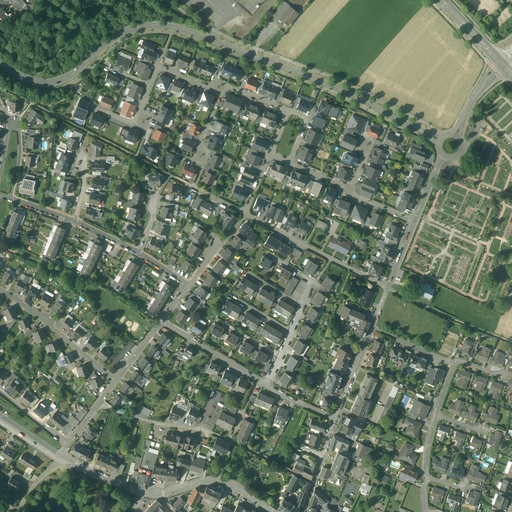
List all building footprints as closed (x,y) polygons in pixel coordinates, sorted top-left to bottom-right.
[(23,8),(14,0),(1,0),(4,3),(7,5),(10,2),(20,11),(23,8)] [(14,0),(23,8),(26,5),(20,0),(14,0)] [(284,1),(272,15),(279,22),(281,20),(279,19),(290,7),(284,1)] [(290,7),(279,19),(281,20),(287,26),(298,14),(290,7)] [(155,46),(144,41),(141,47),(145,49),(142,56),(145,57),(152,60),(153,60),(156,53),(152,52),(155,46)] [(166,57),(164,61),(171,64),(175,54),(168,51),(166,57)] [(189,58),(182,55),(180,59),(178,63),(185,66),(189,58)] [(130,61),(119,56),(115,66),(117,67),(117,68),(123,70),(126,71),(127,68),(130,61)] [(204,64),(196,61),(193,69),(201,73),(204,64)] [(147,65),(139,62),(137,66),(141,67),(139,72),(138,76),(145,79),(147,79),(150,71),(150,69),(146,68),(147,65)] [(213,68),(204,64),(201,73),(209,76),(213,68)] [(233,68),(225,65),(222,73),(230,76),(233,68)] [(242,71),(233,68),(230,76),(238,80),(242,71)] [(119,78),(107,73),(104,81),(108,82),(108,83),(112,85),(112,84),(116,86),(119,78)] [(169,79),(160,76),(156,84),(165,88),(165,87),(169,79)] [(124,81),(119,78),(116,86),(115,87),(121,89),(124,81)] [(257,82),(248,79),(245,87),(254,90),(255,87),(257,82)] [(182,84),(175,80),(173,84),(171,89),(172,89),(179,92),(182,84)] [(271,85),(264,83),(261,89),(260,93),(266,96),(271,85)] [(132,84),(128,95),(134,98),(138,100),(139,97),(142,91),(141,91),(142,88),(132,84)] [(271,85),(266,96),(273,98),(274,95),(277,88),(271,85)] [(189,90),(187,89),(186,89),(183,98),(185,99),(189,101),(192,102),(196,92),(193,91),(194,90),(190,88),(189,90)] [(284,91),(281,98),(279,101),(289,105),(293,95),(284,91)] [(213,96),(203,92),(203,94),(199,102),(199,104),(204,106),(205,104),(209,105),(213,96)] [(226,99),(223,106),(230,108),(235,97),(228,94),(226,99)] [(113,101),(103,97),(103,96),(99,105),(109,109),(111,104),(113,101)] [(235,97),(230,108),(233,109),(237,111),(239,107),(242,100),(235,97)] [(88,102),(80,99),(78,105),(79,105),(86,108),(88,102)] [(298,104),(297,108),(306,112),(310,103),(300,99),(298,104)] [(19,102),(11,102),(10,105),(11,105),(11,111),(18,112),(19,102)] [(132,105),(125,102),(120,113),(130,118),(131,115),(132,115),(134,109),(135,106),(132,105)] [(256,107),(251,105),(251,104),(249,103),(248,103),(245,111),(243,115),(255,119),(255,120),(257,116),(260,108),(259,107),(257,107),(256,107)] [(340,109),(325,103),(322,110),(321,112),(336,118),(340,109)] [(86,108),(79,105),(77,111),(75,110),(73,115),(79,118),(79,117),(84,119),(87,110),(86,109),(86,108)] [(173,111),(162,106),(161,107),(160,109),(159,113),(170,117),(173,111)] [(40,115),(33,110),(25,121),(30,124),(33,126),(36,120),(42,123),(44,119),(39,116),(40,115)] [(268,111),(266,110),(265,111),(262,118),(260,122),(261,122),(272,127),(274,123),(277,116),(277,115),(275,114),(274,114),(268,112),(268,111)] [(97,115),(94,113),(91,119),(90,119),(89,122),(89,123),(92,124),(93,124),(99,126),(102,120),(103,117),(100,116),(99,116),(97,115)] [(170,117),(159,113),(158,116),(157,116),(156,118),(156,119),(168,124),(170,117)] [(326,120),(314,115),(311,123),(315,125),(323,128),(326,120)] [(365,121),(352,115),(347,128),(353,131),(355,131),(356,129),(361,131),(365,121)] [(221,123),(216,121),(213,128),(226,134),(229,126),(221,123)] [(192,123),(188,132),(193,134),(196,136),(198,133),(200,130),(199,129),(200,127),(194,124),(192,123)] [(379,130),(370,126),(368,132),(367,134),(376,138),(379,130)] [(129,131),(122,128),(119,134),(122,136),(123,138),(135,142),(135,141),(137,141),(137,139),(137,137),(139,132),(135,130),(135,131),(130,129),(129,131)] [(315,132),(309,129),(307,135),(318,139),(320,134),(315,132)] [(165,134),(156,130),(155,133),(153,133),(154,135),(153,138),(162,142),(163,139),(165,138),(164,136),(165,134)] [(399,137),(388,133),(384,143),(395,147),(396,144),(397,144),(398,144),(399,142),(398,141),(397,141),(399,137)] [(318,139),(307,135),(304,140),(310,143),(315,145),(318,139)] [(346,136),(344,135),(340,145),(352,149),(356,140),(354,139),(346,136)] [(38,137),(33,136),(33,137),(29,136),(28,142),(26,142),(26,147),(35,148),(36,144),(37,144),(38,137)] [(215,137),(212,136),(211,139),(210,139),(208,142),(209,142),(208,146),(217,150),(218,146),(220,145),(222,140),(215,137)] [(70,137),(66,147),(74,150),(78,141),(70,137)] [(190,141),(185,138),(185,139),(183,144),(185,145),(183,149),(190,151),(192,147),(193,147),(192,145),(194,142),(190,141)] [(261,140),(256,138),(254,143),(253,147),(257,149),(263,151),(264,147),(265,148),(267,142),(261,140)] [(102,146),(92,140),(89,145),(92,147),(92,152),(91,156),(94,156),(94,157),(98,157),(98,149),(100,149),(102,146)] [(313,151),(302,146),(300,152),(311,156),(313,151)] [(157,150),(150,147),(149,148),(147,148),(144,154),(151,157),(152,158),(153,159),(155,158),(156,155),(155,154),(157,150)] [(383,150),(376,148),(375,150),(374,150),(374,152),(375,155),(384,158),(386,152),(383,150)] [(418,150),(411,148),(409,152),(411,152),(409,157),(421,162),(423,157),(422,156),(423,153),(418,150)] [(311,156),(300,152),(297,157),(309,162),(311,156)] [(174,155),(169,153),(165,162),(170,164),(169,164),(175,166),(176,163),(178,162),(178,161),(178,159),(179,157),(174,155)] [(64,155),(62,154),(59,161),(68,165),(69,162),(70,163),(71,158),(64,155)] [(250,154),(249,156),(248,157),(248,159),(247,162),(256,165),(258,163),(259,162),(258,160),(260,157),(255,156),(250,154)] [(355,157),(346,154),(346,155),(344,156),(345,160),(345,162),(353,165),(354,163),(355,162),(356,162),(358,159),(355,157)] [(31,156),(26,155),(25,165),(33,166),(35,157),(31,156)] [(218,157),(213,155),(211,160),(210,160),(209,162),(210,164),(213,165),(213,166),(215,167),(217,166),(217,167),(221,159),(221,158),(218,157)] [(384,158),(375,155),(373,156),(372,156),(371,157),(372,158),(371,160),(377,163),(381,165),(381,164),(384,158)] [(68,165),(59,161),(56,168),(62,171),(66,172),(67,168),(67,167),(68,165)] [(104,163),(93,163),(93,162),(92,162),(92,171),(103,171),(103,172),(104,172),(104,163)] [(271,167),(269,173),(276,176),(280,166),(273,163),(271,167)] [(428,166),(421,163),(419,169),(426,172),(428,166)] [(195,169),(186,165),(183,172),(192,176),(193,173),(195,169)] [(286,168),(280,166),(276,176),(282,178),(284,175),(286,168)] [(373,168),(368,166),(366,170),(367,170),(365,174),(377,179),(380,171),(373,168)] [(349,170),(342,167),(340,172),(338,172),(338,175),(338,176),(338,177),(347,180),(351,171),(349,170)] [(219,171),(212,168),(210,174),(215,176),(216,177),(219,171)] [(249,170),(245,168),(242,174),(252,178),(255,172),(249,170)] [(300,174),(293,171),(290,177),(288,182),(295,185),(300,174)] [(418,173),(413,171),(410,177),(421,182),(422,179),(423,178),(424,176),(424,175),(418,173)] [(210,174),(209,173),(205,175),(204,175),(203,176),(204,177),(203,180),(210,183),(211,182),(212,181),(215,176),(210,174)] [(252,178),(242,174),(239,181),(244,183),(250,185),(252,178)] [(300,174),(295,185),(302,188),(304,183),(306,177),(300,174)] [(158,175),(148,176),(149,185),(159,185),(159,181),(159,180),(158,175)] [(421,182),(410,177),(407,184),(408,184),(414,186),(418,188),(419,188),(420,186),(420,185),(421,182)] [(33,195),(37,181),(34,180),(25,178),(23,178),(22,185),(20,184),(19,192),(33,195)] [(100,180),(93,178),(92,183),(91,187),(100,189),(102,180),(100,180)] [(375,185),(367,181),(364,180),(362,186),(373,190),(375,185)] [(74,184),(66,181),(63,190),(71,193),(74,184)] [(319,184),(315,182),(312,188),(311,193),(317,195),(319,191),(322,183),(319,182),(319,184)] [(182,188),(172,186),(170,195),(169,199),(174,200),(175,195),(179,196),(179,198),(181,199),(182,193),(181,193),(182,188)] [(242,188),(237,186),(233,196),(243,200),(247,190),(242,188)] [(328,186),(327,187),(326,188),(325,190),(326,191),(323,198),(330,201),(332,196),(333,196),(336,189),(328,186)] [(373,190),(362,186),(360,191),(362,192),(371,196),(373,190)] [(145,193),(134,190),(132,201),(131,201),(136,202),(140,203),(141,200),(143,200),(145,193)] [(410,194),(404,192),(401,198),(412,203),(414,200),(416,197),(410,194)] [(99,195),(90,193),(89,197),(90,198),(89,202),(93,203),(99,204),(100,200),(101,200),(101,196),(102,196),(99,195)] [(333,196),(332,196),(330,201),(328,205),(333,207),(333,205),(336,199),(337,197),(333,196)] [(197,197),(197,198),(196,200),(193,207),(199,210),(203,201),(204,201),(203,200),(202,199),(202,198),(201,197),(200,197),(199,198),(199,197),(198,197),(197,197)] [(71,201),(62,198),(62,199),(61,198),(59,206),(69,209),(71,201)] [(264,200),(257,198),(253,208),(256,209),(258,210),(259,209),(260,208),(261,209),(262,206),(265,201),(264,200)] [(412,203),(401,198),(399,204),(399,205),(404,207),(410,209),(412,206),(411,205),(412,203)] [(349,203),(339,199),(339,200),(336,206),(334,211),(344,215),(347,209),(349,203)] [(199,210),(209,216),(213,207),(204,201),(203,201),(199,210)] [(177,210),(173,210),(174,207),(171,207),(165,205),(164,207),(163,206),(160,216),(165,217),(169,218),(171,214),(176,215),(177,211),(177,210)] [(355,205),(351,217),(362,221),(364,215),(365,214),(367,209),(363,207),(362,208),(355,205)] [(267,216),(273,219),(277,208),(271,206),(270,209),(267,216)] [(91,209),(87,208),(84,216),(92,219),(95,211),(91,209)] [(135,208),(132,208),(131,208),(130,213),(129,212),(127,217),(138,220),(140,210),(135,208)] [(277,208),(273,219),(279,221),(282,214),(283,211),(277,208)] [(236,218),(226,210),(223,214),(227,217),(220,227),(226,232),(236,218)] [(381,216),(374,213),(372,219),(370,223),(377,226),(381,216)] [(284,224),(287,226),(286,227),(291,229),(295,222),(297,218),(292,216),(292,217),(289,216),(287,218),(284,224)] [(164,223),(158,221),(155,232),(159,233),(160,231),(165,233),(167,228),(168,225),(168,224),(164,223)] [(300,225),(297,223),(293,231),(298,233),(298,231),(300,232),(300,233),(304,235),(308,226),(306,225),(306,224),(302,221),(300,225)] [(326,225),(318,221),(314,228),(317,230),(322,232),(326,225)] [(245,223),(240,231),(247,237),(251,232),(253,229),(245,223)] [(388,230),(398,234),(398,233),(397,233),(399,228),(391,224),(388,230)] [(62,228),(57,226),(55,232),(63,235),(65,229),(62,228)] [(133,228),(130,227),(128,232),(127,236),(135,239),(137,234),(139,235),(141,231),(133,228)] [(193,236),(192,236),(196,238),(196,239),(199,241),(201,242),(204,238),(202,237),(205,232),(203,230),(198,227),(198,228),(193,236)] [(14,232),(6,229),(4,234),(9,236),(12,237),(14,232)] [(398,234),(388,230),(386,236),(389,238),(395,240),(398,234)] [(63,235),(55,232),(53,237),(61,241),(63,235)] [(251,232),(247,237),(248,237),(249,237),(253,240),(257,236),(251,232)] [(282,242),(283,240),(270,232),(263,242),(271,247),(272,245),(278,248),(282,242)] [(196,238),(192,236),(193,236),(190,235),(188,238),(192,241),(197,244),(199,241),(196,239),(196,238)] [(244,242),(236,236),(230,244),(238,249),(241,245),(244,242)] [(61,241),(53,237),(50,243),(58,246),(61,241)] [(253,240),(249,237),(248,237),(247,240),(254,245),(256,242),(253,240)] [(336,240),(332,237),(328,246),(332,248),(333,247),(346,254),(351,245),(345,242),(337,238),(336,240)] [(395,240),(389,238),(387,243),(395,246),(397,241),(395,240)] [(161,243),(151,239),(148,247),(158,251),(161,243)] [(254,245),(247,240),(245,242),(244,243),(247,245),(251,248),(254,245)] [(94,242),(91,248),(99,251),(102,246),(101,246),(94,242)] [(291,248),(282,242),(278,248),(277,250),(286,256),(291,248)] [(58,246),(50,243),(48,249),(56,252),(58,246)] [(196,246),(192,244),(186,253),(195,258),(200,249),(196,246)] [(386,246),(383,245),(383,246),(381,252),(391,256),(392,253),(393,250),(386,246)] [(99,251),(91,248),(88,254),(96,257),(99,251)] [(56,252),(48,249),(45,255),(53,258),(56,252)] [(228,249),(225,252),(224,252),(221,255),(228,260),(229,262),(230,260),(235,254),(228,249)] [(302,253),(297,249),(294,254),(293,255),(299,258),(302,253)] [(391,256),(381,252),(378,258),(381,259),(388,262),(389,259),(390,259),(391,256)] [(96,257),(88,254),(86,259),(94,263),(96,257)] [(272,261),(263,256),(259,264),(267,269),(270,264),(272,261)] [(94,263),(86,259),(83,265),(91,269),(94,263)] [(194,265),(185,260),(180,268),(189,273),(194,265)] [(318,265),(310,260),(304,269),(309,272),(312,274),(318,265)] [(132,261),(131,261),(128,266),(135,271),(138,265),(132,261)] [(224,265),(219,261),(213,269),(221,275),(223,271),(227,267),(224,265)] [(382,267),(372,263),(368,273),(378,276),(382,267)] [(91,269),(83,265),(81,271),(88,274),(91,269)] [(135,271),(128,266),(124,272),(132,276),(135,271)] [(291,273),(282,267),(281,270),(278,275),(286,281),(289,276),(291,273)] [(14,276),(6,272),(1,281),(7,285),(11,279),(12,280),(14,276)] [(132,276),(124,272),(121,277),(129,281),(132,276)] [(210,273),(204,281),(212,287),(218,279),(210,273)] [(26,276),(22,282),(19,280),(14,288),(16,290),(17,289),(21,292),(26,283),(26,282),(29,278),(26,276)] [(129,281),(121,277),(118,282),(125,287),(129,281)] [(249,281),(243,277),(240,281),(237,286),(238,286),(238,285),(245,289),(249,281)] [(299,280),(293,277),(293,278),(290,283),(284,293),(289,296),(299,280)] [(335,282),(327,277),(322,285),(325,287),(330,290),(335,282)] [(212,287),(204,281),(202,284),(211,291),(213,288),(212,287)] [(256,285),(249,281),(245,289),(251,293),(254,289),(256,285)] [(125,287),(118,282),(115,288),(116,289),(121,291),(122,292),(125,287)] [(166,283),(162,288),(169,293),(173,287),(166,283)] [(422,285),(418,293),(429,298),(433,290),(429,289),(424,286),(422,285)] [(38,291),(31,287),(29,291),(26,296),(29,297),(30,296),(34,298),(37,293),(38,291)] [(208,292),(201,287),(198,290),(195,293),(198,296),(203,299),(208,292)] [(169,293),(162,288),(159,293),(166,298),(169,293)] [(268,292),(261,288),(258,292),(256,296),(263,300),(268,292)] [(365,289),(359,302),(369,306),(374,293),(365,289)] [(320,292),(318,291),(313,300),(316,302),(321,305),(326,296),(320,292)] [(275,296),(268,292),(263,300),(270,304),(270,305),(272,301),(275,296)] [(166,298),(159,293),(155,298),(163,303),(166,298)] [(44,295),(44,294),(42,297),(39,303),(47,307),(51,299),(44,295)] [(203,299),(198,296),(196,298),(201,302),(203,304),(205,301),(203,299)] [(163,303),(155,298),(152,304),(159,308),(163,303)] [(194,301),(190,298),(184,305),(192,311),(197,304),(198,304),(194,301)] [(287,304),(280,300),(277,304),(275,308),(282,312),(287,304)] [(234,305),(227,301),(225,305),(223,309),(229,313),(234,305)] [(57,302),(52,310),(59,315),(63,310),(65,307),(58,302),(57,302)] [(159,308),(152,304),(149,309),(156,314),(159,308)] [(293,308),(287,304),(282,312),(288,316),(289,316),(290,314),(293,308)] [(241,309),(234,305),(229,313),(236,317),(239,313),(241,309)] [(8,308),(3,311),(8,320),(17,315),(12,306),(8,308)] [(365,315),(343,306),(339,315),(360,323),(362,319),(363,319),(365,315)] [(70,307),(62,316),(65,318),(72,309),(70,307)] [(312,308),(306,316),(309,318),(314,321),(319,312),(317,311),(312,308)] [(188,316),(181,311),(175,318),(182,324),(188,316)] [(253,316),(246,312),(244,316),(241,320),(242,320),(248,324),(253,316)] [(260,320),(253,316),(248,324),(254,328),(255,328),(257,324),(260,320)] [(27,317),(18,321),(21,328),(30,325),(27,317)] [(73,323),(67,318),(61,324),(68,330),(73,323)] [(363,319),(362,319),(360,323),(358,328),(366,331),(370,322),(363,319)] [(200,323),(196,321),(194,324),(191,328),(199,334),(204,326),(200,323)] [(224,329),(215,323),(210,331),(219,336),(222,332),(224,329)] [(271,327),(265,323),(262,327),(260,331),(260,332),(267,335),(271,327)] [(313,328),(305,324),(300,333),(303,334),(307,337),(313,328)] [(85,332),(78,327),(72,334),(79,339),(80,338),(82,338),(84,335),(83,334),(85,332)] [(278,332),(271,327),(267,335),(273,339),(274,340),(278,332)] [(36,331),(32,332),(33,333),(36,341),(46,338),(42,328),(36,331)] [(366,331),(358,328),(356,334),(363,338),(366,331)] [(238,337),(230,332),(225,340),(234,345),(237,341),(238,337)] [(278,332),(274,340),(273,339),(272,341),(276,343),(280,337),(282,334),(278,332)] [(163,334),(157,341),(161,343),(163,346),(164,345),(166,342),(167,342),(170,339),(163,334)] [(89,338),(87,340),(84,344),(92,350),(95,346),(96,344),(89,338)] [(126,344),(114,357),(110,361),(114,365),(131,348),(134,344),(129,339),(125,343),(126,344)] [(57,340),(49,344),(52,352),(60,348),(57,340)] [(299,340),(298,340),(293,349),(296,350),(301,353),(306,345),(304,343),(299,340)] [(474,343),(465,340),(463,345),(465,345),(462,354),(469,357),(473,349),(475,343),(474,343)] [(253,346),(244,341),(240,349),(248,354),(251,349),(253,347),(253,346)] [(380,343),(376,341),(372,349),(379,352),(380,349),(382,344),(383,343),(380,343)] [(157,348),(154,346),(148,353),(155,358),(158,354),(160,351),(161,351),(157,348)] [(164,350),(159,346),(157,348),(161,351),(160,351),(161,352),(167,356),(169,354),(164,350)] [(194,351),(187,347),(183,353),(183,354),(188,357),(190,358),(194,351)] [(399,349),(394,347),(393,349),(391,349),(390,351),(391,352),(390,354),(392,355),(390,359),(392,359),(393,362),(397,363),(399,362),(402,363),(403,361),(406,352),(402,351),(401,352),(398,351),(399,349)] [(485,347),(482,352),(478,351),(476,357),(484,360),(484,361),(486,362),(488,356),(490,349),(485,347)] [(103,348),(102,349),(97,355),(104,361),(110,354),(103,348)] [(345,351),(339,348),(335,357),(339,359),(347,362),(349,358),(349,359),(351,358),(351,357),(351,355),(350,355),(350,354),(345,352),(345,351)] [(268,355),(259,350),(257,353),(254,358),(263,363),(266,358),(268,355)] [(494,358),(491,364),(493,364),(502,367),(504,361),(500,359),(503,353),(496,351),(494,358)] [(71,353),(61,357),(64,365),(74,360),(71,353)] [(370,355),(366,363),(370,365),(371,366),(372,367),(374,366),(375,367),(377,363),(378,358),(377,358),(370,355)] [(299,361),(292,356),(286,365),(289,367),(294,369),(299,361)] [(421,359),(413,356),(412,358),(411,361),(415,363),(415,365),(415,367),(417,368),(419,367),(423,368),(425,363),(426,359),(421,357),(421,359)] [(144,358),(139,365),(142,368),(145,370),(148,366),(149,367),(151,363),(144,358)] [(336,366),(340,368),(345,370),(348,363),(347,362),(339,359),(336,366)] [(208,367),(207,371),(215,375),(216,375),(220,367),(211,362),(208,367)] [(77,367),(77,368),(78,372),(78,373),(80,372),(81,377),(89,374),(88,369),(87,370),(86,365),(81,366),(77,367)] [(430,368),(429,371),(426,378),(429,380),(428,383),(434,386),(437,378),(440,380),(444,371),(437,368),(436,370),(430,368)] [(470,374),(459,369),(456,376),(461,378),(458,385),(465,388),(468,379),(470,374)] [(135,370),(130,378),(136,383),(136,382),(139,378),(138,377),(141,374),(138,373),(135,370)] [(221,377),(220,381),(224,383),(224,382),(230,385),(232,381),(234,376),(224,371),(221,377)] [(342,376),(328,371),(327,374),(328,375),(325,383),(324,383),(322,386),(336,391),(337,387),(338,387),(340,381),(342,376)] [(13,372),(8,378),(12,381),(13,379),(13,380),(14,378),(17,375),(13,372)] [(87,380),(90,381),(90,380),(98,377),(94,372),(87,380)] [(293,377),(285,372),(279,381),(283,383),(287,386),(293,377)] [(141,374),(138,377),(139,378),(136,382),(141,387),(144,382),(142,381),(145,378),(144,377),(141,374)] [(366,374),(357,395),(358,395),(368,400),(378,379),(366,374)] [(485,379),(476,376),(474,383),(478,384),(476,390),(482,392),(484,385),(487,379),(485,379)] [(98,377),(90,380),(90,381),(93,388),(102,385),(99,377),(98,377)] [(22,385),(14,378),(13,380),(19,384),(18,386),(20,388),(22,385)] [(237,383),(235,388),(236,388),(243,392),(248,382),(240,378),(237,383)] [(13,380),(13,379),(12,381),(9,385),(6,388),(14,395),(19,389),(20,388),(18,386),(19,384),(13,380)] [(501,386),(492,382),(490,389),(494,390),(491,396),(497,399),(500,391),(503,385),(501,385),(501,386)] [(126,383),(120,390),(126,394),(129,390),(130,391),(133,388),(126,383)] [(398,388),(393,386),(389,396),(393,399),(398,388)] [(36,397),(27,390),(26,392),(32,397),(34,399),(36,397)] [(333,394),(324,391),(322,397),(324,397),(331,400),(333,394)] [(26,392),(19,399),(26,405),(27,404),(32,397),(26,392)] [(257,397),(255,402),(262,405),(266,396),(259,393),(257,397)] [(117,395),(111,402),(117,407),(120,404),(119,403),(122,398),(117,395)] [(368,400),(358,395),(351,411),(363,417),(370,401),(368,400)] [(273,400),(266,396),(262,405),(269,408),(270,408),(271,404),(273,400)] [(389,396),(388,396),(384,407),(389,409),(394,399),(393,399),(389,396)] [(34,399),(29,405),(31,407),(38,399),(36,397),(34,399)] [(331,400),(324,397),(323,401),(322,405),(329,408),(332,400),(331,400)] [(431,400),(424,397),(421,403),(428,406),(431,400)] [(457,400),(454,406),(450,404),(448,411),(458,415),(460,410),(463,402),(457,400)] [(194,404),(189,402),(185,410),(188,412),(191,407),(192,408),(194,404)] [(421,403),(420,402),(419,404),(416,402),(414,406),(415,407),(412,413),(417,415),(424,418),(426,413),(425,413),(429,406),(421,403)] [(43,407),(38,403),(33,410),(41,417),(47,410),(47,409),(44,406),(43,407)] [(151,411),(138,404),(135,409),(149,416),(151,411)] [(271,404),(270,408),(269,408),(268,410),(274,412),(277,406),(271,404)] [(208,417),(205,422),(213,426),(222,408),(217,405),(211,418),(208,417)] [(475,407),(471,405),(468,413),(466,418),(475,421),(477,415),(473,413),(475,407)] [(497,409),(490,406),(487,414),(485,420),(487,421),(487,420),(496,423),(499,417),(494,415),(497,409)] [(182,410),(174,407),(173,407),(172,408),(171,410),(172,411),(170,415),(170,416),(172,417),(173,417),(178,419),(180,415),(182,410)] [(192,408),(191,407),(188,412),(186,417),(194,421),(198,411),(192,408)] [(288,411),(279,407),(275,416),(273,422),(280,425),(282,425),(283,422),(286,415),(288,411)] [(384,407),(377,423),(382,425),(389,409),(384,407)] [(235,419),(221,412),(216,422),(230,429),(235,419)] [(54,413),(53,415),(48,420),(54,424),(59,418),(54,413)] [(75,418),(71,415),(67,420),(65,422),(60,429),(64,432),(70,432),(74,426),(75,427),(79,422),(75,418)] [(355,419),(346,416),(343,424),(344,424),(351,427),(355,419)] [(407,418),(406,417),(404,422),(408,424),(405,432),(415,436),(421,424),(414,421),(407,418)] [(59,418),(54,424),(60,429),(65,422),(59,418)] [(249,421),(244,419),(242,425),(250,429),(253,423),(249,421)] [(357,420),(355,419),(351,427),(360,431),(363,423),(357,420)] [(315,429),(317,421),(313,420),(312,423),(311,422),(309,427),(315,429)] [(326,424),(317,421),(315,429),(320,430),(323,432),(326,424)] [(351,427),(344,424),(341,431),(344,432),(344,433),(347,434),(347,433),(349,434),(349,435),(353,436),(354,434),(357,436),(360,431),(351,427)] [(250,429),(242,425),(239,432),(248,435),(250,429)] [(449,429),(440,425),(437,432),(442,433),(439,440),(444,441),(447,434),(449,429)] [(88,426),(84,432),(89,435),(93,430),(88,426)] [(84,432),(83,434),(81,433),(79,436),(80,437),(79,440),(83,442),(84,441),(87,444),(96,432),(93,430),(89,435),(84,432)] [(465,435),(456,431),(454,438),(458,440),(456,446),(460,448),(463,440),(465,435)] [(175,434),(167,432),(165,437),(164,443),(172,445),(175,434)] [(248,435),(239,432),(236,438),(241,440),(245,442),(248,435)] [(313,435),(312,434),(308,444),(310,444),(318,447),(321,437),(313,435)] [(502,436),(495,434),(495,436),(491,434),(488,442),(492,444),(490,447),(497,449),(502,436)] [(343,439),(334,435),(329,448),(334,450),(336,445),(337,442),(341,443),(343,439)] [(193,438),(190,437),(187,447),(192,449),(193,445),(195,438),(193,437),(193,438)] [(225,442),(217,438),(213,447),(221,451),(225,442)] [(481,441),(472,438),(470,444),(475,446),(472,452),(477,454),(479,446),(481,441)] [(341,443),(338,452),(343,454),(346,450),(349,442),(343,439),(341,443)] [(138,471),(136,475),(140,477),(142,471),(147,452),(150,441),(147,440),(140,462),(138,471)] [(84,447),(76,443),(72,449),(73,452),(85,459),(89,450),(84,447)] [(412,446),(405,443),(398,457),(413,464),(416,456),(410,453),(413,446),(412,446)] [(361,444),(356,455),(361,458),(366,447),(361,444)] [(2,452),(1,455),(10,461),(15,452),(10,448),(6,446),(5,447),(2,452)] [(300,455),(289,451),(287,456),(297,461),(300,455)] [(147,452),(142,471),(142,472),(147,474),(149,468),(150,464),(154,465),(157,455),(147,452)] [(349,457),(337,452),(334,459),(346,464),(349,457)] [(37,462),(23,453),(19,460),(25,464),(25,465),(27,467),(28,465),(33,469),(37,462)] [(110,457),(99,453),(95,462),(106,467),(110,457)] [(184,458),(177,456),(176,460),(177,460),(181,461),(180,464),(189,467),(191,462),(184,459),(184,458)] [(117,460),(110,457),(106,467),(113,470),(117,460)] [(440,463),(436,462),(433,468),(444,472),(446,467),(449,460),(442,457),(440,463)] [(197,460),(193,458),(189,468),(201,472),(205,461),(197,458),(197,460)] [(346,464),(334,459),(330,469),(336,471),(339,473),(342,474),(346,464)] [(310,471),(304,468),(305,465),(300,462),(298,465),(294,472),(300,475),(311,480),(314,472),(311,470),(311,471),(310,471)] [(366,465),(358,462),(356,467),(364,471),(366,465)] [(461,465),(455,462),(452,470),(450,475),(454,476),(460,479),(463,473),(459,471),(461,465)] [(479,467),(472,465),(469,473),(468,478),(478,482),(481,475),(476,474),(479,467)] [(168,468),(154,466),(153,469),(152,472),(151,475),(157,476),(157,478),(162,479),(163,477),(166,478),(168,468)] [(330,469),(323,467),(320,476),(327,478),(328,475),(330,471),(330,469)] [(172,468),(168,468),(166,478),(166,480),(175,481),(177,469),(172,468)] [(414,472),(408,469),(406,473),(403,471),(401,472),(400,475),(401,476),(407,479),(412,482),(414,481),(417,474),(416,472),(414,472)] [(130,476),(129,475),(127,482),(134,484),(136,475),(138,471),(134,470),(132,475),(132,476),(130,476)] [(31,475),(26,471),(22,476),(28,480),(31,475)] [(147,474),(142,472),(142,471),(140,477),(136,475),(134,484),(146,488),(148,483),(149,483),(149,482),(150,478),(146,477),(147,474)] [(300,478),(293,474),(286,489),(290,491),(293,492),(298,482),(300,478)] [(370,476),(365,474),(361,482),(367,485),(370,476)] [(388,483),(390,477),(384,475),(382,481),(388,483)] [(21,483),(11,477),(7,483),(13,488),(16,491),(21,483)] [(507,480),(504,479),(500,489),(508,492),(511,484),(506,482),(507,480)] [(304,485),(301,493),(306,495),(305,495),(307,491),(307,492),(307,491),(309,484),(310,484),(310,483),(306,481),(304,485)] [(210,488),(207,486),(205,489),(203,495),(211,499),(217,502),(217,501),(221,493),(218,491),(210,488)] [(195,488),(192,491),(190,494),(189,493),(187,497),(186,500),(185,501),(188,503),(193,508),(194,508),(201,496),(198,495),(199,493),(201,488),(196,488),(195,488)] [(444,492),(433,488),(431,494),(435,496),(433,502),(439,505),(442,497),(444,492)] [(327,498),(315,489),(314,489),(309,505),(312,508),(315,501),(322,505),(327,498)] [(474,491),(473,493),(469,492),(467,499),(470,501),(469,504),(475,506),(480,493),(474,491)] [(301,493),(296,505),(301,507),(302,503),(303,503),(303,502),(305,496),(306,495),(301,493)] [(460,498),(451,495),(449,501),(453,503),(451,509),(456,511),(459,503),(460,498)] [(501,496),(498,495),(496,500),(507,504),(509,499),(507,498),(501,496)] [(299,508),(283,498),(283,499),(279,507),(278,507),(279,508),(283,510),(285,511),(296,511),(298,508),(299,508)] [(211,499),(206,507),(212,510),(217,502),(211,499)] [(156,500),(144,511),(155,511),(159,509),(162,506),(156,500)] [(169,501),(167,502),(171,508),(174,511),(175,511),(180,507),(182,505),(178,500),(175,502),(173,504),(171,500),(169,501)] [(507,504),(496,500),(494,505),(503,509),(505,509),(507,504)]
